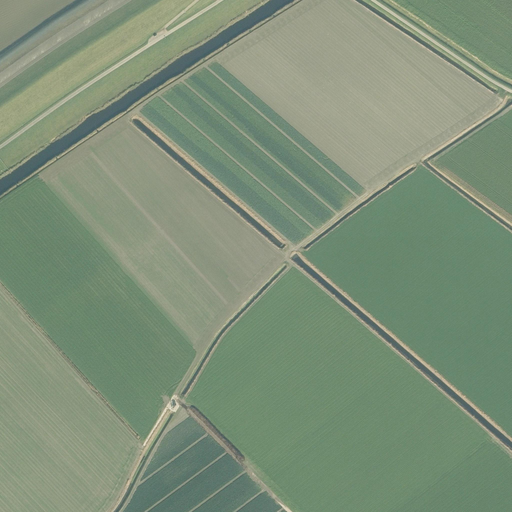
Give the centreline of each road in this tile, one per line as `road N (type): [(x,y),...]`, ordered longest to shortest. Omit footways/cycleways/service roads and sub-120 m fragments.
road 1 (track): [(511,455),(287,258),(345,208),(493,110),(506,90)]
road 2 (track): [(288,511),(174,399),(142,445),(136,442),(0,289)]
road 3 (track): [(511,437),(293,247)]
road 4 (unclassified): [(0,147),(156,41)]
road 5 (unclassified): [(511,92),(370,0)]
road 6 (track): [(414,161),(511,235)]
